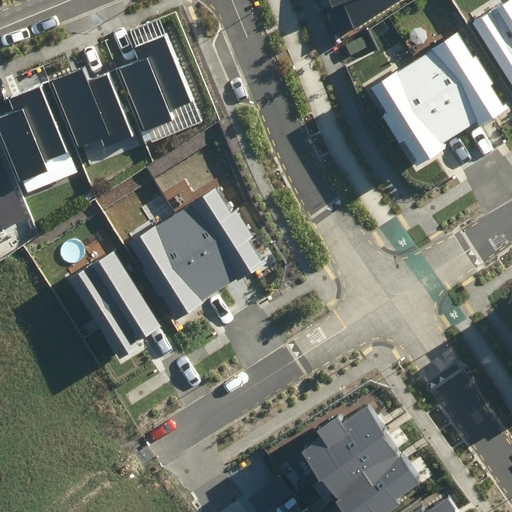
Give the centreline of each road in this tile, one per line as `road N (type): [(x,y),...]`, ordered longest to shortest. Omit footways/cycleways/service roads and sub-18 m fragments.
road 1 (tertiary): [(388,299),(296,156),(230,0)]
road 2 (residential): [(388,299),(179,432)]
road 3 (tertiary): [(511,473),(388,299)]
road 4 (residential): [(511,221),(388,299)]
road 5 (unknown): [(147,446),(43,511)]
